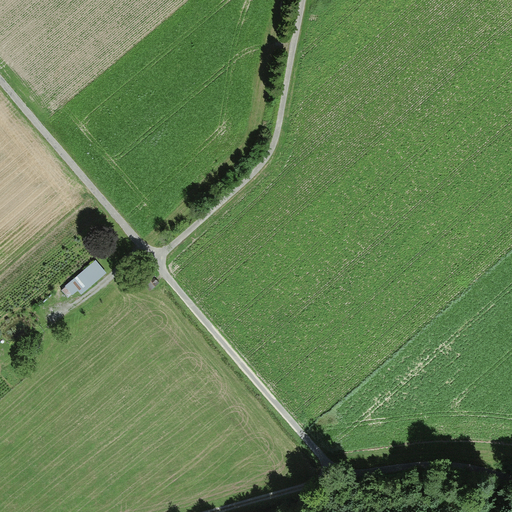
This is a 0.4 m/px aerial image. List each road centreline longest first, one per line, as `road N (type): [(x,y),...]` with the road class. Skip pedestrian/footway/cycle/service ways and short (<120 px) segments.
road 1 (track): [(152,260),(254,172),(273,141),(302,0)]
road 2 (track): [(333,475),(445,462),(511,469)]
road 3 (track): [(210,511),(333,475)]
